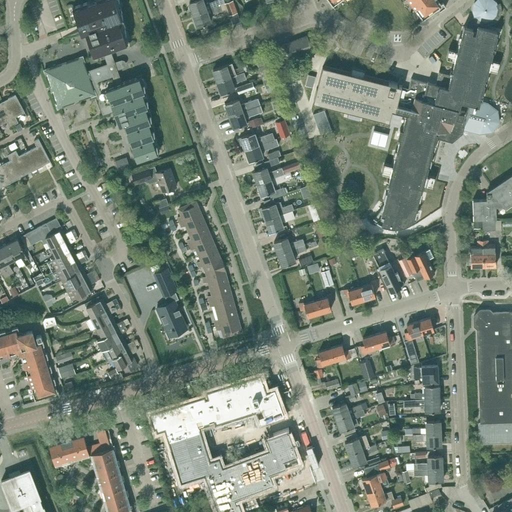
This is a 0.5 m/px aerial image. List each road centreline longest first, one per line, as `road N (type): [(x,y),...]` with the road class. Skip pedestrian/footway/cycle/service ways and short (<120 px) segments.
road 1 (tertiary): [(284,344),(186,63)]
road 2 (residential): [(167,379),(68,208),(55,204),(0,231)]
road 3 (residential): [(452,291),(465,495),(477,511)]
road 4 (residential): [(511,130),(458,176),(449,215),(452,291)]
road 5 (tertiary): [(346,511),(284,344)]
road 6 (residential): [(452,291),(284,344)]
road 7 (tertiary): [(167,379),(0,429)]
road 8 (residential): [(307,10),(344,32),(408,50),(454,7)]
road 9 (residential): [(186,63),(240,46),(307,10)]
road 10 (tertiary): [(284,344),(167,379)]
